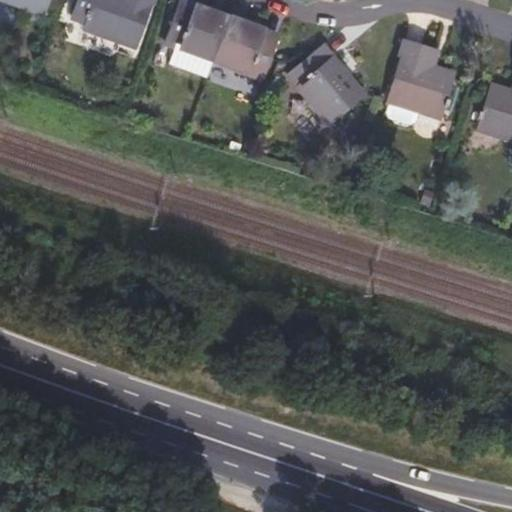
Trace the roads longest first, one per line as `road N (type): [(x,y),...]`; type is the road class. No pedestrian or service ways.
road 1 (primary): [(358,489),(0,369)]
road 2 (primary): [(511,497),(358,489)]
